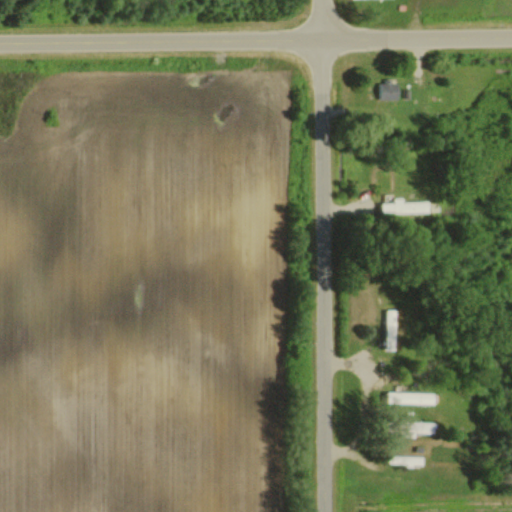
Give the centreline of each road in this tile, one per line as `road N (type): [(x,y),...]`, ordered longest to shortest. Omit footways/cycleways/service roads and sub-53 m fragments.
road 1 (tertiary): [(511,34),(0,42)]
road 2 (residential): [(322,511),(322,0)]
